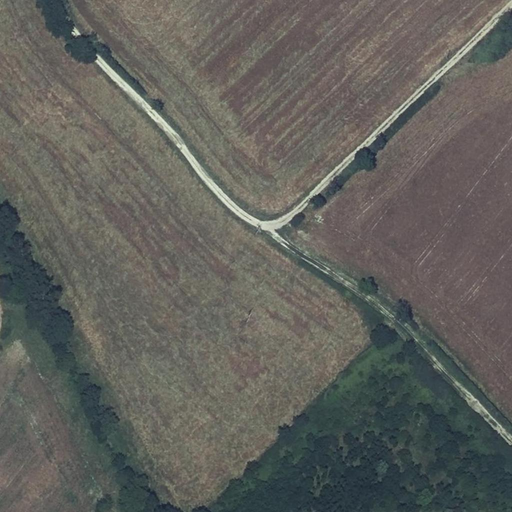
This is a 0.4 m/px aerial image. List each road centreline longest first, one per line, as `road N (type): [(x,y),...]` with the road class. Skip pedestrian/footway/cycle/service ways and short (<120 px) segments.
road 1 (track): [(264,227),(300,209),(511,10)]
road 2 (track): [(264,227),(394,309),(511,433)]
road 3 (track): [(54,0),(207,180),(264,227)]
